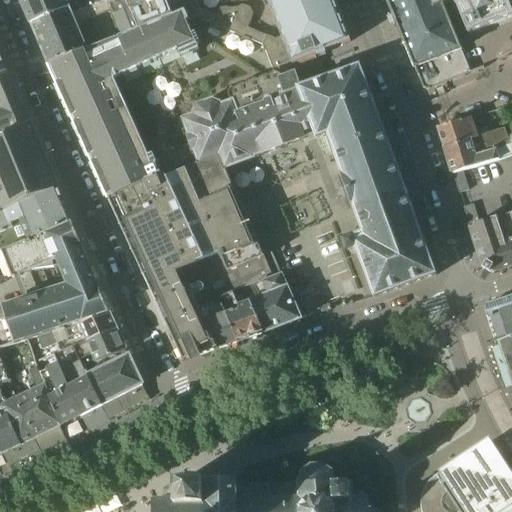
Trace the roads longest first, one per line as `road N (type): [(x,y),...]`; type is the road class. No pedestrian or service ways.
road 1 (residential): [(176,398),(0,12)]
road 2 (residential): [(361,0),(463,293)]
road 3 (residential): [(463,293),(176,398)]
road 4 (residential): [(65,451),(176,398)]
